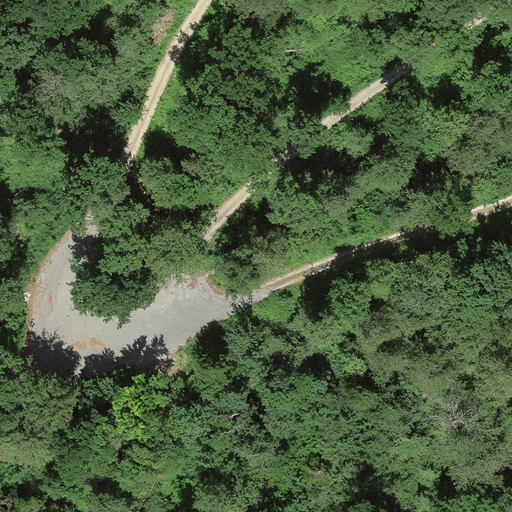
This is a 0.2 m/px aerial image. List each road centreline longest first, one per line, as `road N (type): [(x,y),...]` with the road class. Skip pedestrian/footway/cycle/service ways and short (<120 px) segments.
road 1 (track): [(61,359),(215,314),(361,253),(511,203)]
road 2 (track): [(154,281),(337,123),(503,0)]
road 3 (track): [(61,359),(72,282),(108,198),(188,43),(221,0)]
road 4 (track): [(154,281),(61,359)]
